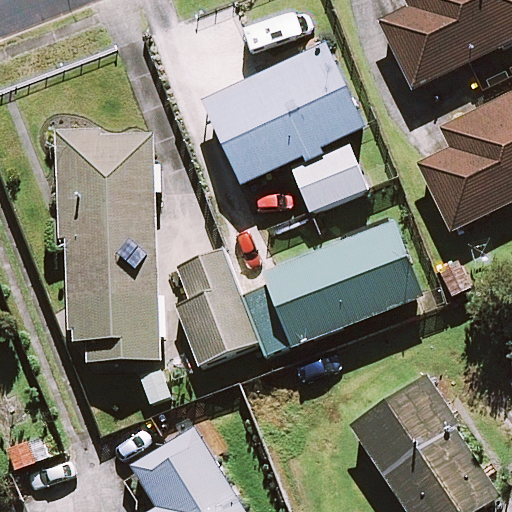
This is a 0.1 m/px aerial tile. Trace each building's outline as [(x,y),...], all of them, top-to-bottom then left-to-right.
[(511,48),(511,0),(410,0),(416,12),(383,28),(415,95),(511,48)] [(364,136),(327,55),(208,110),(245,191),(364,136)] [(511,209),(511,100),(446,132),(457,154),(421,171),(453,237),(511,209)] [(62,253),(70,252),(72,348),(87,348),(87,369),(161,367),(155,138),(59,141),(62,253)] [(373,193),(357,151),(296,176),(313,218),(373,193)] [(427,303),(398,231),(268,281),(296,354),(427,303)] [(227,259),(182,274),(193,307),(181,312),(201,371),(259,351),(227,259)] [(404,511),(492,511),(504,504),(431,385),(355,431),(404,511)] [(242,511),(196,436),(135,473),(159,511),(242,511)]
